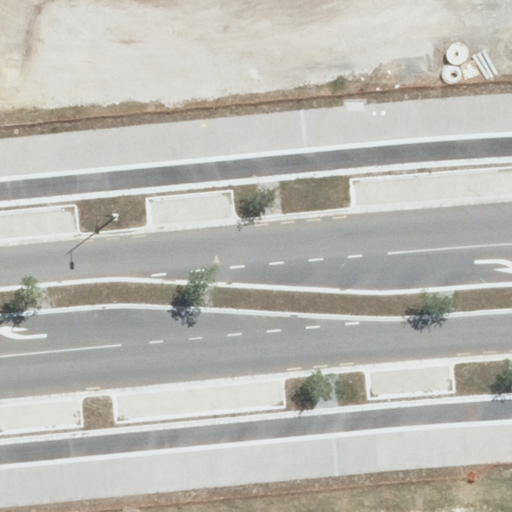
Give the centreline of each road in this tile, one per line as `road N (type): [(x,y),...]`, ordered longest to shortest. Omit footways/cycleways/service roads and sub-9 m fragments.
road 1 (tertiary): [(511,333),(0,379)]
road 2 (tertiary): [(0,263),(511,225)]
